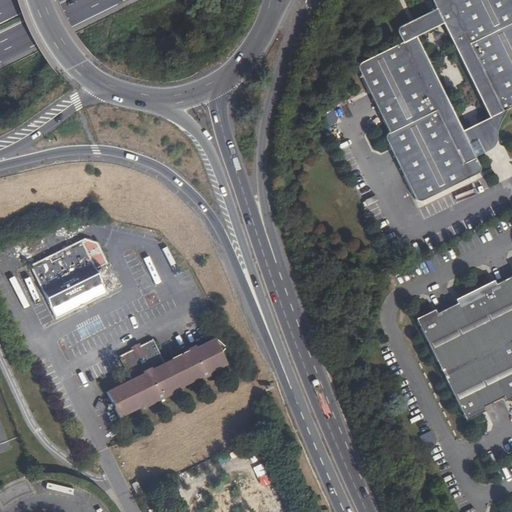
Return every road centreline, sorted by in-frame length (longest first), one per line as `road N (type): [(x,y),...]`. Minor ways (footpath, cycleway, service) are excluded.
road 1 (motorway): [(0,166),(95,150),(143,161),(179,183),(224,240),(291,390)]
road 2 (secondary): [(166,100),(209,155),(291,390)]
road 3 (motorway): [(273,277),(269,140),(289,52),(318,0)]
road 4 (secondary): [(369,511),(273,277)]
road 5 (secondary): [(273,277),(219,122),(220,84)]
road 6 (secondary): [(291,390),(343,511)]
road 7 (motorway): [(0,152),(104,90)]
